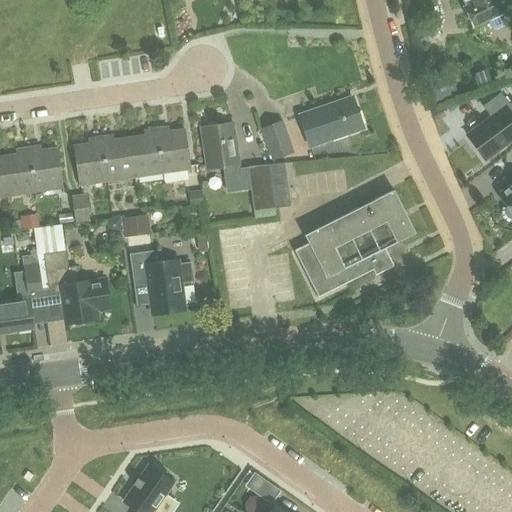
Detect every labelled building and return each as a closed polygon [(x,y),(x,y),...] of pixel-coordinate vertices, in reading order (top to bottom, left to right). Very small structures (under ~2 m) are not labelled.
[(506,11),(511,7),(511,0),(463,0),(466,6),(463,7),(472,27),(486,20),(492,30),(496,32),(509,25),(511,20),(506,11)] [(484,71),(474,75),(473,80),(477,90),(491,85),(487,74),(484,71)] [(449,78),(435,82),(439,96),(454,92),(449,78)] [(469,134),(487,158),(511,139),(511,112),(508,107),(511,102),(503,91),(485,104),(493,116),(469,134)] [(299,115),(310,147),(363,128),(353,97),(299,115)] [(263,129),(275,158),(294,151),(284,121),(263,129)] [(251,188),(248,167),(240,168),(240,164),(233,122),(218,124),(214,122),(209,122),(206,126),(201,126),(208,169),(224,166),(228,192),(251,188)] [(164,127),(156,128),(163,172),(191,168),(186,129),(165,132),(164,127)] [(163,172),(156,128),(148,129),(149,134),(129,137),(135,176),(163,172)] [(109,135),(101,136),(107,180),(135,176),(129,137),(109,140),(109,135)] [(107,180),(101,136),(93,137),(93,142),(73,145),(79,184),(107,180)] [(28,147),(35,191),(63,187),(57,147),(37,150),(36,146),(28,147)] [(20,153),(1,156),(7,195),(35,191),(28,147),(20,148),(20,153)] [(285,162),(269,164),(275,209),(291,207),(285,162)] [(269,164),(248,167),(251,188),(254,212),(275,209),(269,164)] [(511,183),(497,195),(506,208),(504,211),(505,215),(507,218),(510,219),(511,218),(511,183)] [(394,190),(343,216),(371,271),(374,277),(385,271),(390,259),(385,249),(415,233),(394,190)] [(204,202),(202,191),(189,193),(191,204),(204,202)] [(86,194),(71,196),(75,224),(90,221),(86,194)] [(23,216),(25,229),(39,227),(37,214),(23,216)] [(71,214),(59,216),(60,225),(73,223),(71,214)] [(148,216),(122,219),(124,236),(150,233),(148,216)] [(371,271),(343,216),(305,235),(308,241),(293,248),(319,298),(371,271)] [(33,230),(36,250),(38,261),(39,264),(46,263),(45,254),(65,252),(61,225),(33,230)] [(130,254),(135,288),(149,286),(152,311),(185,307),(182,283),(193,281),(191,265),(179,267),(163,269),(160,249),(130,254)] [(61,292),(66,324),(98,319),(97,312),(110,311),(105,277),(92,279),(81,280),(79,264),(67,266),(65,252),(45,254),(46,263),(47,269),(50,293),(61,292)] [(43,293),(38,261),(23,263),(24,275),(27,295),(43,293)] [(29,298),(19,299),(0,301),(0,332),(33,328),(29,298)] [(123,502),(136,511),(135,511),(155,511),(154,511),(173,483),(163,476),(166,473),(154,465),(152,468),(149,466),(139,479),(137,478),(136,479),(139,481),(136,485),(133,483),(132,484),(135,486),(123,502)] [(267,502),(276,488),(268,483),(259,496),(267,502)]
